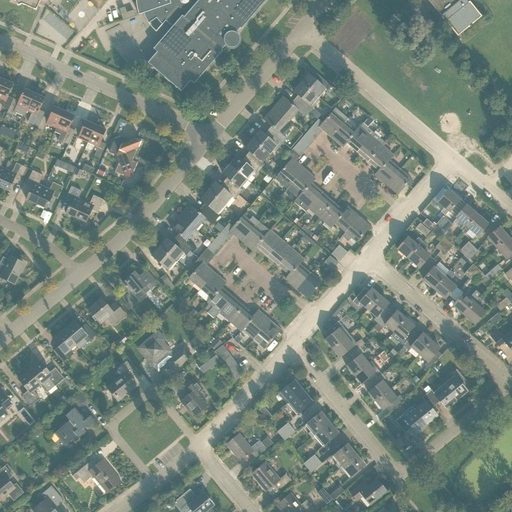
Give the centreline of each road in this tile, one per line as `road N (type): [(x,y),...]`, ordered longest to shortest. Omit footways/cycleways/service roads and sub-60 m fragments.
road 1 (unclassified): [(207,139),(0,41)]
road 2 (residential): [(154,484),(109,428),(153,394),(197,450)]
road 3 (residential): [(453,158),(302,30)]
road 4 (residential): [(511,383),(367,257)]
road 5 (unclassified): [(78,276),(129,233),(207,139)]
road 6 (residential): [(398,476),(291,345)]
road 7 (residential): [(398,476),(511,383)]
road 8 (unclassified): [(207,139),(302,30)]
road 9 (residential): [(197,450),(291,345)]
road 10 (residential): [(315,316),(231,247),(216,263)]
road 11 (residential): [(404,214),(320,146),(305,161)]
